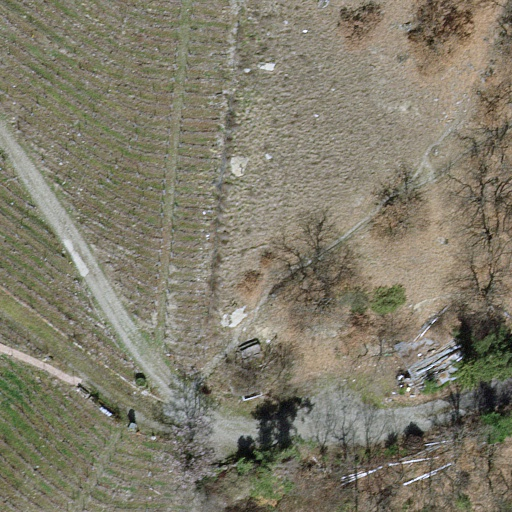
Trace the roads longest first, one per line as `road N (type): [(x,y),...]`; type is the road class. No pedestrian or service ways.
road 1 (track): [(189,417),(321,436),(511,387)]
road 2 (track): [(189,417),(139,402),(0,299)]
